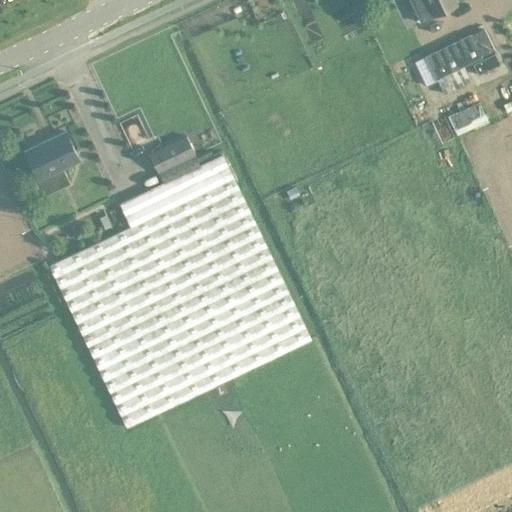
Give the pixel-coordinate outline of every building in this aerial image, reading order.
[(416,0),(423,13),(434,7),(448,0),(416,0)] [(484,21),(472,26),(427,48),(437,69),(444,85),(472,72),(466,60),(472,57),(471,56),(483,50),(482,49),(495,43),(484,21)] [(484,76),(508,68),(501,48),(477,56),(484,76)] [(445,102),(454,123),(486,108),(477,88),(445,102)] [(80,151),(66,122),(26,142),(39,170),(80,151)] [(159,164),(196,146),(187,127),(150,145),(159,164)] [(131,218),(51,257),(127,419),(312,330),(224,145),(120,195),(131,218)]
